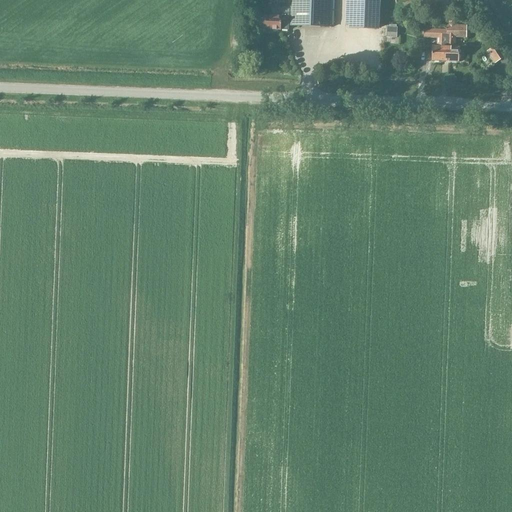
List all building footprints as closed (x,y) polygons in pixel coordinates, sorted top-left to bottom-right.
[(335,26),(335,0),(289,0),(289,14),(282,14),(281,14),(281,16),(258,16),(258,29),(290,30),(290,25),(335,26)] [(347,0),(347,27),(380,28),(381,0),(347,0)] [(469,20),(476,15),(469,5),(462,10),(469,20)] [(447,25),(447,30),(446,61),(460,62),(461,47),(457,46),(457,38),(468,38),(468,26),(455,25),(455,22),(449,22),(449,25),(447,25)] [(432,61),(446,61),(447,30),(425,29),(425,38),(437,39),(437,46),(433,46),(432,61)] [(489,53),(496,64),(506,57),(499,47),(489,53)]
